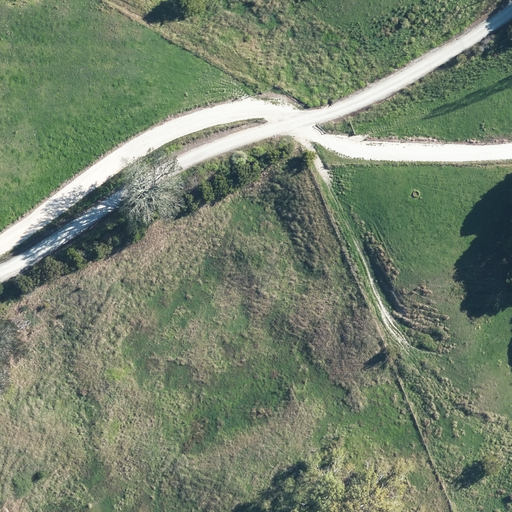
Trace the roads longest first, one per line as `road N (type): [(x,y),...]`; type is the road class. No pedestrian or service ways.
road 1 (unclassified): [(0,227),(139,127),(209,104),(242,103),(292,124)]
road 2 (unclassified): [(0,273),(163,171),(292,124)]
road 3 (unclassified): [(292,124),(390,86),(511,10)]
